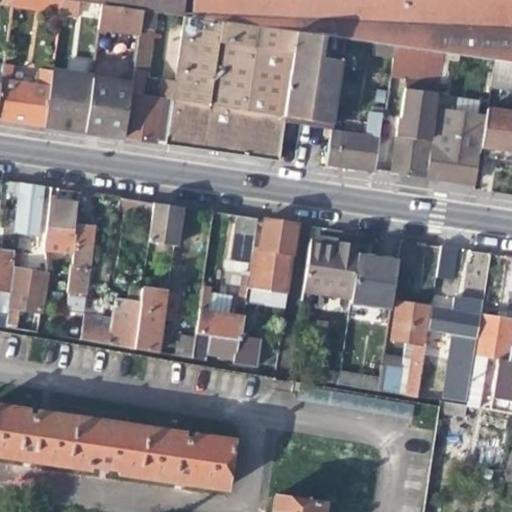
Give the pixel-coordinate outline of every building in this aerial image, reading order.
[(79,2),(66,0),(62,0),(60,16),(76,18),(79,2)] [(180,0),(84,0),(178,13),(180,0)] [(190,0),(189,17),(220,21),(295,32),(343,39),(393,46),(403,47),(405,0),(190,0)] [(511,0),(405,0),(403,47),(441,52),(493,59),(511,61),(511,0)] [(98,31),(138,37),(142,10),(102,5),(98,31)] [(156,139),(165,140),(174,83),(161,80),(157,100),(141,98),(144,74),(148,74),(157,13),(142,10),(138,37),(131,86),(130,88),(129,95),(127,112),(122,139),(144,142),(155,144),(156,139)] [(181,142),(202,145),(213,63),(220,21),(189,17),(184,16),(174,83),(165,140),(181,142)] [(276,161),(282,118),(287,85),(295,32),(220,21),(213,63),(202,145),(201,150),(236,155),(276,161)] [(331,126),(343,39),(295,32),(287,85),(282,118),(302,121),(331,126)] [(437,83),(441,52),(403,47),(393,46),(388,75),(437,83)] [(97,55),(96,62),(70,59),(68,70),(131,78),(133,60),(97,55)] [(488,86),(511,90),(511,61),(493,59),(488,86)] [(52,70),(51,72),(43,128),(64,131),(83,134),(86,110),(91,81),(92,76),(52,70)] [(8,77),(1,75),(0,81),(0,121),(21,125),(43,128),(51,72),(40,71),(37,86),(7,82),(8,77)] [(86,110),(83,134),(100,136),(104,109),(127,112),(129,95),(130,88),(131,86),(91,81),(86,110)] [(104,109),(100,136),(122,139),(127,112),(104,109)] [(511,113),(485,109),(483,118),(481,132),(479,146),(508,150),(511,150),(511,113)] [(373,171),(373,169),(382,113),(371,112),(367,137),(331,131),(326,165),(349,168),(373,171)] [(463,129),(467,130),(481,132),(483,118),(465,114),(463,129)] [(432,118),(430,135),(440,136),(442,126),(449,126),(449,119),(432,118)] [(464,150),(440,146),(435,178),(452,180),(472,183),(479,146),(481,132),(467,130),(464,150)] [(411,175),(424,176),(428,144),(429,143),(396,138),(392,172),(411,175)] [(424,176),(435,178),(440,146),(428,144),(424,176)] [(2,198),(16,200),(18,184),(4,182),(2,198)] [(33,186),(18,184),(16,200),(11,233),(36,236),(43,188),(33,186)] [(40,249),(71,253),(73,235),(70,235),(74,204),(62,202),(47,199),(40,244),(40,249)] [(117,209),(150,214),(151,203),(137,201),(118,199),(117,209)] [(165,206),(151,203),(150,214),(145,241),(172,245),(177,207),(165,206)] [(230,258),(250,261),(252,251),(256,219),(236,216),(230,258)] [(81,220),(80,228),(89,229),(90,221),(86,221),(81,220)] [(75,227),(73,235),(71,253),(66,294),(83,296),(91,229),(89,229),(80,228),(75,227)] [(354,254),(355,252),(338,250),(333,249),(334,244),(309,240),(302,292),(348,299),(354,254)] [(414,273),(418,244),(399,241),(395,260),(394,270),(414,273)] [(356,247),(334,244),(333,249),(338,250),(355,252),(356,247)] [(256,251),(252,251),(250,261),(246,287),(254,288),(260,248),(260,247),(256,247),(256,251)] [(450,279),(455,249),(438,247),(433,277),(450,279)] [(271,250),(260,248),(254,288),(285,293),(291,252),(276,250),(271,250)] [(0,291),(3,292),(6,269),(9,253),(0,251),(0,291)] [(354,254),(348,303),(387,309),(394,270),(395,260),(373,257),(354,254)] [(41,274),(6,269),(3,292),(0,314),(0,325),(10,328),(13,309),(36,312),(41,274)] [(138,286),(138,288),(137,302),(131,347),(154,351),(157,330),(163,331),(164,324),(170,325),(175,291),(138,286)] [(200,286),(193,330),(193,331),(210,334),(238,339),(239,338),(242,316),(229,314),(207,310),(209,292),(209,287),(200,286)] [(129,287),(128,300),(137,302),(138,288),(129,287)] [(217,293),(209,292),(207,310),(229,314),(232,295),(221,294),(217,293)] [(80,316),(83,296),(66,294),(63,313),(68,314),(79,315),(80,316)] [(449,308),(476,312),(478,297),(466,295),(459,294),(449,308)] [(100,327),(101,319),(88,317),(80,316),(79,315),(76,339),(131,347),(137,302),(128,300),(114,298),(109,328),(100,327)] [(91,300),(88,317),(101,319),(103,302),(91,300)] [(388,337),(402,340),(411,342),(404,381),(402,392),(415,394),(423,343),(420,342),(427,305),(416,303),(396,300),(388,337)] [(457,326),(455,345),(473,348),(476,312),(449,308),(433,306),(430,329),(444,331),(445,324),(457,326)] [(64,336),(76,339),(79,315),(68,314),(64,336)] [(506,358),(506,355),(511,319),(496,316),(480,314),(474,352),(482,353),(487,354),(503,357),(504,357),(506,358)] [(163,353),(188,357),(193,331),(193,330),(186,329),(175,327),(172,347),(164,346),(163,353)] [(200,344),(208,345),(210,334),(193,331),(188,357),(198,359),(200,344)] [(260,341),(239,338),(238,339),(210,334),(208,345),(207,353),(218,355),(218,357),(232,359),(231,364),(256,368),(260,341)] [(396,380),(404,381),(411,342),(402,340),(399,356),(396,380)] [(467,382),(473,348),(455,345),(449,379),(467,382)] [(394,390),(396,380),(399,356),(380,352),(373,387),(394,390)] [(482,353),(474,352),(465,405),(478,407),(487,354),(482,353)] [(511,366),(511,356),(506,355),(506,358),(504,357),(503,357),(502,365),(511,366)] [(511,388),(511,366),(502,365),(494,412),(508,414),(510,403),(511,388)] [(356,395),(353,409),(411,418),(413,404),(356,395)] [(464,402),(452,400),(437,397),(435,412),(462,416),(464,402)] [(0,408),(0,458),(84,470),(85,467),(115,471),(115,474),(221,489),(227,439),(191,435),(190,440),(178,439),(179,433),(35,413),(34,419),(22,418),(23,412),(0,408)] [(272,496),(269,511),(318,511),(320,503),(272,496)]
